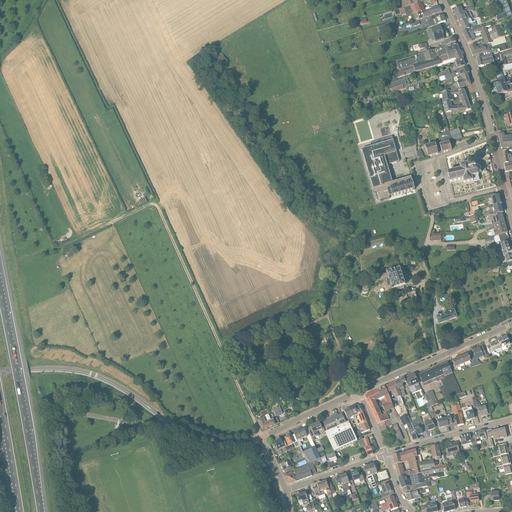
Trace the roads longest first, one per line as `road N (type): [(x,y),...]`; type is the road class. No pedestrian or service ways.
road 1 (track): [(261,438),(157,206),(55,248)]
road 2 (unclassified): [(261,438),(212,443),(97,375),(28,369)]
road 3 (motorway): [(40,511),(0,292)]
road 4 (residential): [(492,136),(418,165),(431,208),(503,187)]
road 5 (residential): [(360,393),(511,324)]
road 6 (tertiary): [(492,136),(442,0)]
road 7 (residential): [(384,453),(511,418)]
